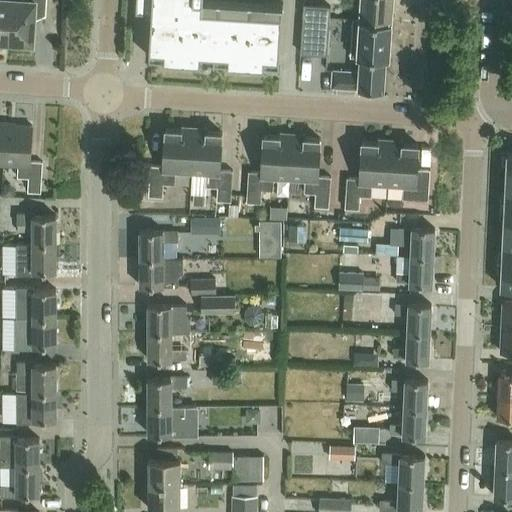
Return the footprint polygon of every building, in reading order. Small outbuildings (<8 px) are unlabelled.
[(0,0),(0,39),(8,40),(10,0),(0,0)] [(10,0),(8,40),(32,42),(34,15),(46,15),(46,0),(10,0)] [(137,0),(137,9),(152,10),(149,57),(279,66),(283,3),(232,0),(137,0)] [(391,22),(392,0),(361,0),(360,20),(391,22)] [(327,55),(330,7),(304,5),(301,53),(327,55)] [(388,58),(391,22),(360,20),(354,20),(351,56),(361,57),(359,72),(333,70),(331,86),(383,90),(385,58),(388,58)] [(5,123),(3,164),(17,165),(17,176),(28,177),(27,191),(40,191),(42,161),(29,160),(32,125),(5,123)] [(191,173),(194,130),(166,129),(163,166),(151,165),(149,195),(163,196),(164,183),(175,184),(176,172),(191,173)] [(194,130),(191,173),(207,174),(207,186),(218,187),(217,200),(231,201),(233,170),(220,169),(223,132),(194,130)] [(290,179),(292,136),(264,135),(262,172),(249,171),(247,201),(261,202),(262,189),(273,190),(274,178),(290,179)] [(292,136),(290,179),(305,180),(304,192),(316,193),(315,206),(329,207),(331,176),(318,175),(321,138),(292,136)] [(388,185),(390,142),(362,141),(360,178),(347,177),(345,208),(360,209),(360,195),(372,196),(372,184),(388,185)] [(390,142),(388,185),(404,186),(403,198),(428,199),(430,169),(417,168),(418,144),(390,142)] [(511,152),(508,152),(501,287),(511,287),(511,152)] [(4,184),(3,195),(14,195),(14,188),(10,184),(4,184)] [(33,243),(55,244),(55,216),(34,216),(34,213),(17,213),(17,232),(33,232),(33,243)] [(220,233),(220,216),(191,216),(191,233),(220,233)] [(281,256),(281,220),(259,220),(259,224),(255,224),(255,230),(259,230),(259,256),(281,256)] [(288,225),(288,240),(297,240),(297,225),(288,225)] [(435,227),(391,225),(390,242),(394,243),(412,243),(412,254),(433,255),(435,227)] [(367,228),(341,226),(340,238),(366,240),(367,228)] [(163,230),(140,230),(140,259),(163,259),(163,241),(178,241),(177,232),(163,232),(163,230)] [(55,271),(55,244),(33,243),(18,243),(18,273),(34,273),(34,271),(55,271)] [(396,271),(396,280),(409,280),(410,282),(432,283),(433,255),(412,254),(411,272),(396,271)] [(163,259),(140,259),(140,287),(163,287),(163,285),(177,285),(177,275),(183,271),(182,259),(163,259)] [(338,271),(337,288),(362,288),(362,275),(362,271),(338,271)] [(214,277),(191,277),(191,292),(214,292),(214,277)] [(33,318),(56,318),(55,289),(34,289),(34,287),(17,287),(18,317),(33,317),(33,318)] [(353,294),(344,293),(344,306),(353,307),(353,294)] [(236,294),(200,295),(200,311),(236,310),(236,294)] [(502,324),(511,324),(511,300),(503,300),(502,324)] [(395,303),(394,312),(408,312),(408,330),(430,331),(431,302),(409,301),(409,304),(395,303)] [(187,315),(186,315),(186,305),(171,306),(171,304),(149,305),(149,332),(171,332),(191,332),(191,318),(187,315)] [(33,318),(33,317),(18,317),(14,317),(14,347),(34,347),(34,345),(56,345),(56,318),(33,318)] [(511,324),(502,324),(501,351),(511,351),(511,324)] [(393,347),(393,355),(406,356),(406,358),(429,359),(430,331),(408,330),(407,348),(393,347)] [(171,332),(149,332),(150,360),(172,360),(172,358),(186,358),(186,349),(172,349),(171,332)] [(354,351),(354,364),(378,365),(378,352),(354,351)] [(214,353),(199,353),(199,363),(214,363),(214,353)] [(223,357),(223,366),(235,366),(235,357),(223,357)] [(34,364),(34,361),(18,361),(18,373),(16,373),(16,389),(33,389),(33,392),(56,392),(56,364),(34,364)] [(211,370),(211,383),(229,382),(229,370),(211,370)] [(498,395),(511,395),(511,374),(499,374),(498,395)] [(148,406),(171,406),(171,386),(187,386),(187,375),(171,376),(171,378),(148,378),(148,406)] [(391,378),(391,388),(405,388),(404,406),(426,407),(427,378),(405,377),(405,379),(391,378)] [(364,383),(346,383),(346,399),(364,399),(364,383)] [(17,422),(34,422),(34,420),(56,420),(56,392),(33,392),(17,392),(17,422)] [(511,417),(511,395),(498,395),(497,417),(511,417)] [(171,436),(187,436),(187,425),(171,425),(171,406),(148,406),(149,434),(171,434),(171,436)] [(390,422),(389,432),(403,432),(403,434),(425,435),(426,407),(404,406),(403,423),(390,422)] [(249,409),(249,419),(253,423),(262,423),(262,409),(249,409)] [(376,428),(354,427),(353,441),(376,442),(376,428)] [(0,464),(17,465),(40,465),(40,437),(17,437),(17,435),(0,435),(0,464)] [(511,440),(496,440),(495,467),(511,468),(511,440)] [(354,444),(329,444),(329,458),(354,458),(354,444)] [(148,484),(180,484),(180,459),(177,459),(177,447),(156,448),(156,459),(148,459),(148,484)] [(209,451),(209,468),(232,468),(232,480),(245,480),(245,455),(233,455),(234,451),(209,451)] [(382,451),(381,461),(400,462),(399,481),(423,482),(424,454),(400,453),(401,452),(382,451)] [(40,465),(17,465),(17,485),(0,485),(0,495),(18,495),(18,493),(40,492),(40,465)] [(511,468),(495,467),(494,495),(511,495),(511,468)] [(379,498),(379,509),(398,510),(398,508),(422,509),(423,482),(399,481),(398,499),(379,498)] [(180,508),(180,484),(148,484),(148,509),(156,509),(156,511),(176,511),(177,508),(180,508)] [(342,511),(355,511),(356,496),(325,495),(324,511),(342,511)] [(255,511),(256,497),(231,497),(230,511),(255,511)]
